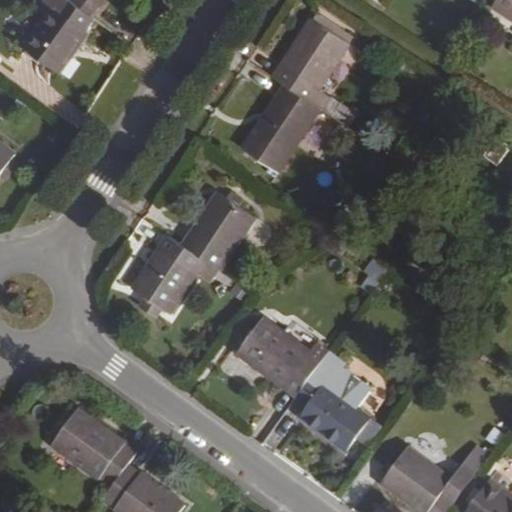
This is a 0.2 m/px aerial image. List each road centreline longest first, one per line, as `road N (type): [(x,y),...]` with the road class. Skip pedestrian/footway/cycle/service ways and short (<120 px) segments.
road 1 (residential): [(51,267),(227,0)]
road 2 (residential): [(313,511),(62,330)]
